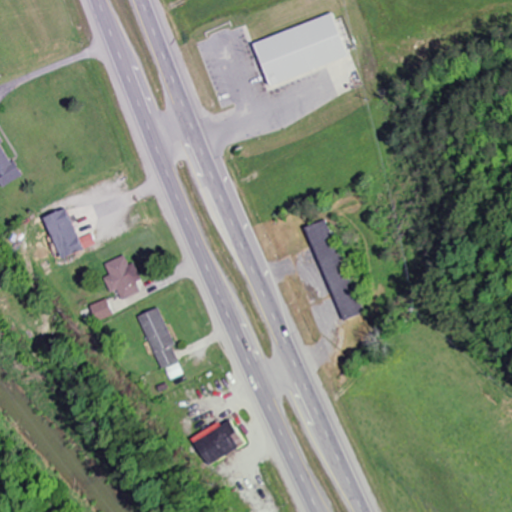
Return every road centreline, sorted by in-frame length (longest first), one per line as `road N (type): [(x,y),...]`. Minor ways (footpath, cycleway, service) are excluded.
road 1 (trunk): [(367,511),(145,0)]
road 2 (trunk): [(95,0),(316,511)]
